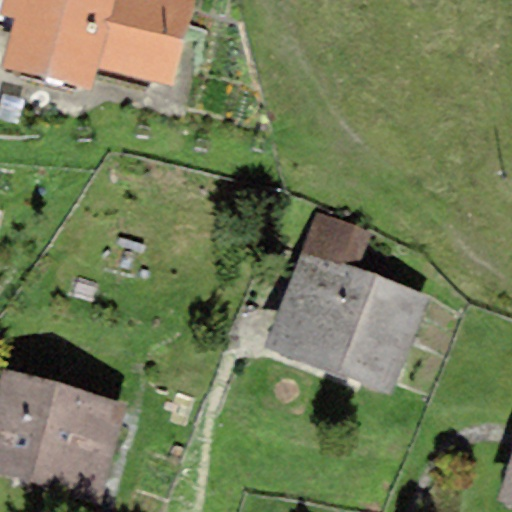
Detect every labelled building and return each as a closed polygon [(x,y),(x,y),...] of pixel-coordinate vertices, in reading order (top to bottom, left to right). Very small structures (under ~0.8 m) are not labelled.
[(114,0),(1,0),(0,4),(0,14),(16,19),(3,67),(90,90),(96,68),(114,0)] [(192,2),(183,0),(114,0),(96,68),(169,88),(192,2)] [(315,209),(299,253),(356,274),(373,230),(315,209)] [(299,253),(263,348),(390,395),(426,300),(356,274),(299,253)] [(0,482),(101,508),(128,403),(3,371),(0,381),(0,482)] [(511,503),(511,447),(495,498),(511,503)]
